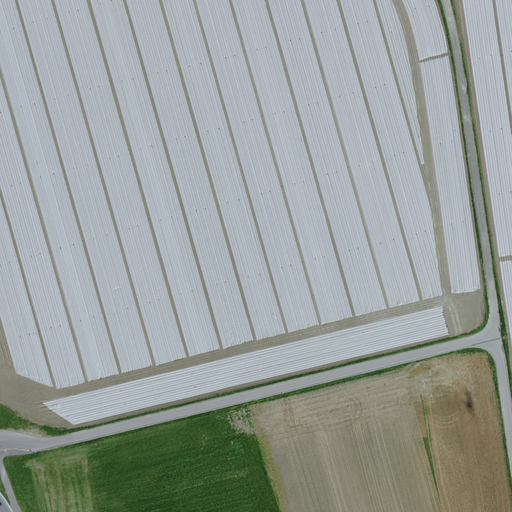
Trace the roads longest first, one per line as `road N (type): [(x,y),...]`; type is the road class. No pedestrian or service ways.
road 1 (unclassified): [(2,440),(54,442),(496,336)]
road 2 (unclassified): [(445,0),(496,336)]
